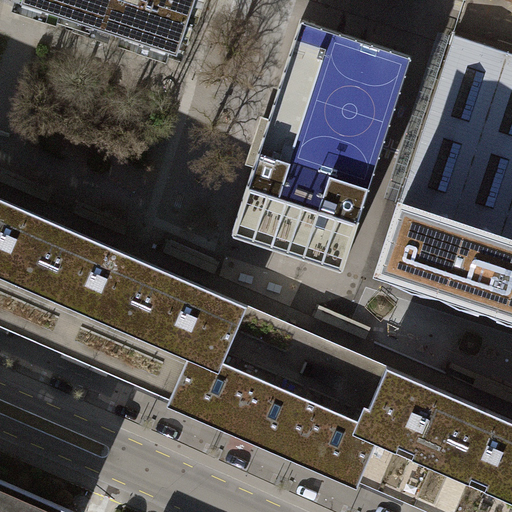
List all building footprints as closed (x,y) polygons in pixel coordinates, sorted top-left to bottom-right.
[(194,0),(22,0),(21,3),(177,54),(194,0)] [(249,0),(221,0),(219,9),(244,17),(249,0)] [(411,59),(302,24),(235,233),(334,265),(343,268),(411,59)] [(511,53),(466,39),(418,183),(511,213),(511,53)] [(511,216),(409,183),(394,229),(511,267),(511,216)] [(511,511),(511,418),(480,405),(459,396),(282,320),(173,272),(82,233),(0,197),(0,325),(79,360),(153,392),(222,422),(236,428),(309,459),(376,488),(430,511),(511,511)] [(0,511),(59,511),(0,486),(0,511)]
